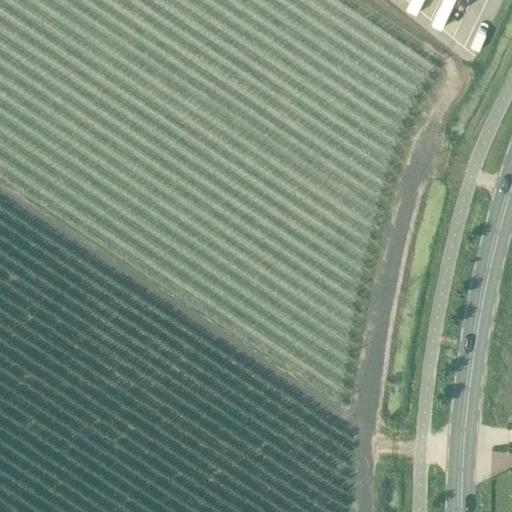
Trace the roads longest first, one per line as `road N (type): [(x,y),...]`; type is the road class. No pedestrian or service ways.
road 1 (track): [(421,451),(386,447),(353,427),(0,189)]
road 2 (secondary): [(460,452),(472,324),(511,178)]
